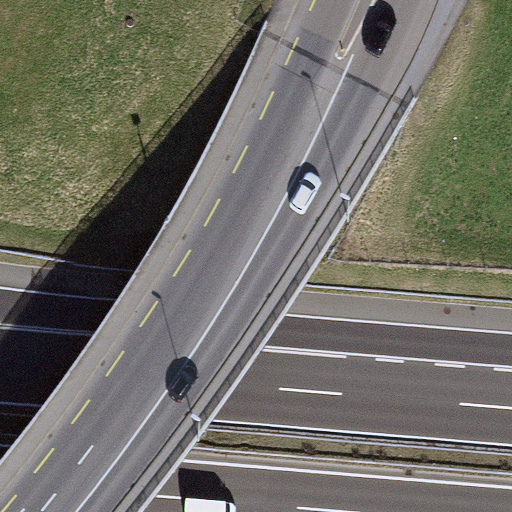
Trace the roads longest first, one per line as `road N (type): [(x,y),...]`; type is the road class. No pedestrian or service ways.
road 1 (motorway): [(511,352),(0,305)]
road 2 (motorway): [(511,404),(0,363)]
road 3 (secondary): [(332,85),(257,231),(167,373),(59,511)]
road 4 (motorway): [(0,485),(319,511)]
